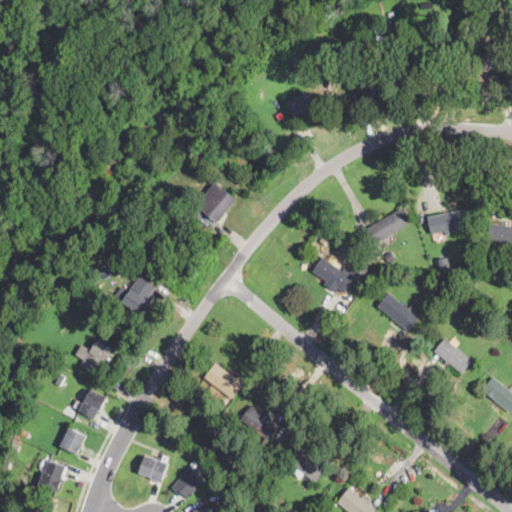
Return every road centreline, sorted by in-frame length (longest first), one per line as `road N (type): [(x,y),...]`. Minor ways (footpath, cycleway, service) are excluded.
road 1 (residential): [(511,132),(422,128),(376,140),(297,192),(159,373),(90,511)]
road 2 (residential): [(225,277),(511,509)]
